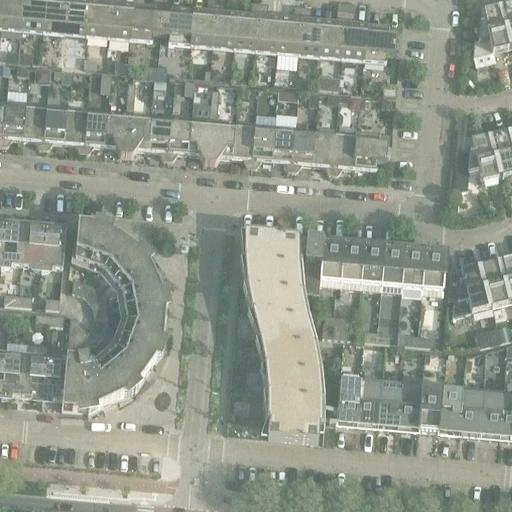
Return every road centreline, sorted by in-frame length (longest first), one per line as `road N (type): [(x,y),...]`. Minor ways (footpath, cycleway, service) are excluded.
road 1 (residential): [(193,450),(511,478)]
road 2 (residential): [(193,450),(214,198)]
road 3 (residential): [(214,198),(0,179)]
road 4 (residential): [(425,220),(214,198)]
road 5 (residential): [(193,450),(0,431)]
